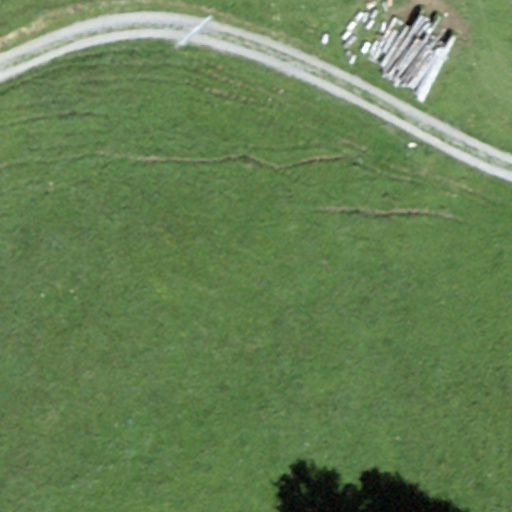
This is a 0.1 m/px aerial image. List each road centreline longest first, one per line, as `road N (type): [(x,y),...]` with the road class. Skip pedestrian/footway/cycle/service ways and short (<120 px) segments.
road 1 (track): [(0,82),(87,35),(149,22),(223,37),(511,161)]
road 2 (track): [(331,83),(218,0)]
